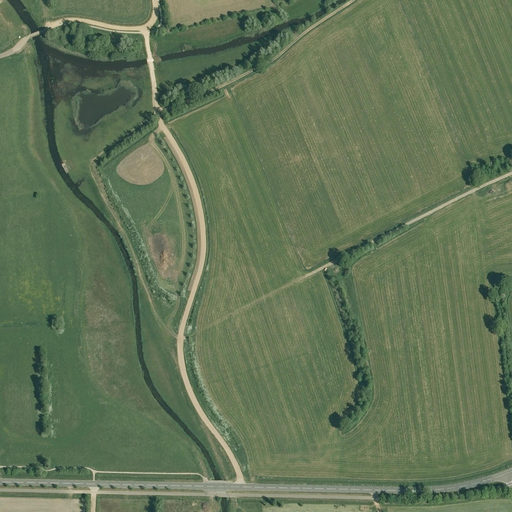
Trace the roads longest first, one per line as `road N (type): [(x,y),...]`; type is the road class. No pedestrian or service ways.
road 1 (secondary): [(509,472),(424,490),(0,482)]
road 2 (track): [(158,114),(262,66),(354,0)]
road 3 (track): [(158,114),(202,221),(202,265),(182,327)]
road 4 (track): [(182,327),(185,379),(241,486)]
